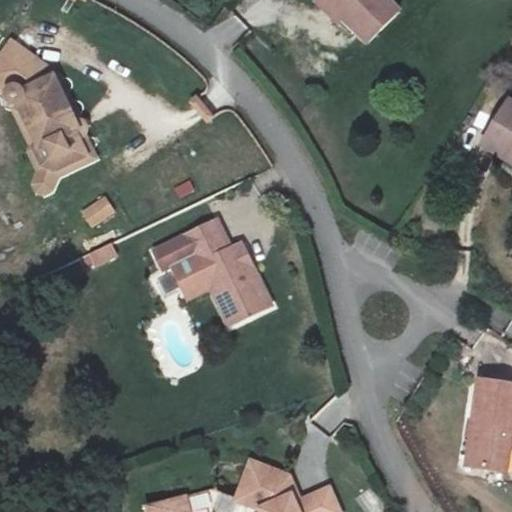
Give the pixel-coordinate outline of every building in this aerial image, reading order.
[(410,11),(398,0),(328,0),(320,10),(342,31),(351,22),(378,47),(410,11)] [(236,15),(210,31),(222,52),(249,35),(236,15)] [(30,152),(24,156),(33,174),(46,179),(52,179),(75,168),(72,160),(78,146),(70,138),(60,130),(44,89),(3,56),(0,61),(0,120),(11,116),(30,152)] [(208,117),(222,105),(210,90),(196,102),(208,117)] [(511,115),(483,160),(484,160),(511,176),(511,115)] [(11,116),(0,120),(0,123),(18,158),(24,156),(30,152),(11,116)] [(85,155),(78,146),(72,160),(75,168),(52,179),(46,179),(33,174),(24,156),(18,158),(14,161),(25,180),(18,198),(27,213),(44,205),(47,199),(51,189),(88,169),(86,162),(85,155)] [(91,229),(118,214),(107,195),(80,210),(91,229)] [(240,278),(228,253),(214,227),(181,242),(149,257),(158,276),(190,261),(225,334),(274,312),(256,271),(240,278)] [(90,270),(118,257),(113,244),(84,257),(90,270)] [(245,244),(228,253),(240,278),(256,271),(245,244)] [(460,470),(495,474),(499,432),(511,433),(511,431),(511,389),(470,385),(460,470)] [(499,432),(495,474),(511,475),(511,433),(499,432)] [(240,493),(255,511),(302,511),(293,501),(285,488),(291,484),(278,472),(239,472),(240,493)] [(326,475),(310,488),(329,511),(338,511),(349,504),(326,475)] [(329,511),(310,488),(293,501),(302,511),(329,511)]
